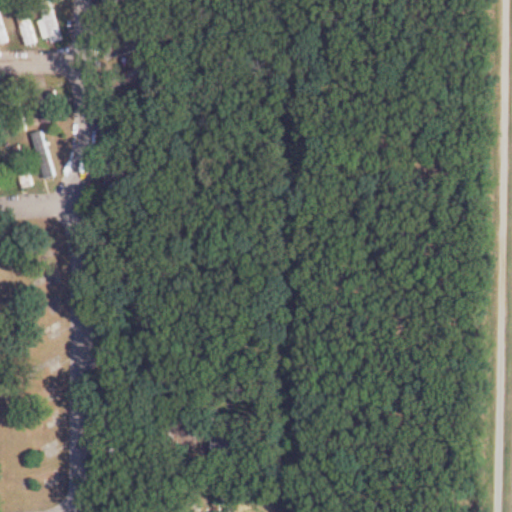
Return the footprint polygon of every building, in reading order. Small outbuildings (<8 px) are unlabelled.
[(0,0),(0,39),(1,44),(11,42),(0,0)] [(40,42),(27,0),(17,0),(30,45),(40,42)] [(65,40),(53,0),(43,0),(53,33),(51,34),(54,43),(65,40)] [(160,15),(157,5),(119,18),(123,27),(160,15)] [(155,43),(151,35),(111,53),(114,62),(155,43)] [(155,73),(151,64),(109,81),(113,90),(155,73)] [(11,86),(20,131),(29,129),(20,84),(11,86)] [(64,120),(62,91),(42,92),(44,121),(64,120)] [(109,107),(112,115),(154,99),(151,91),(109,107)] [(162,127),(158,116),(107,137),(111,147),(162,127)] [(36,133),(50,179),(60,176),(46,130),(36,133)] [(17,156),(29,188),(38,185),(26,152),(17,156)] [(112,186),(147,171),(139,153),(104,167),(112,186)] [(245,463),(245,432),(215,432),(215,463),(245,463)] [(237,484),(217,484),(217,499),(237,499),(237,484)]
